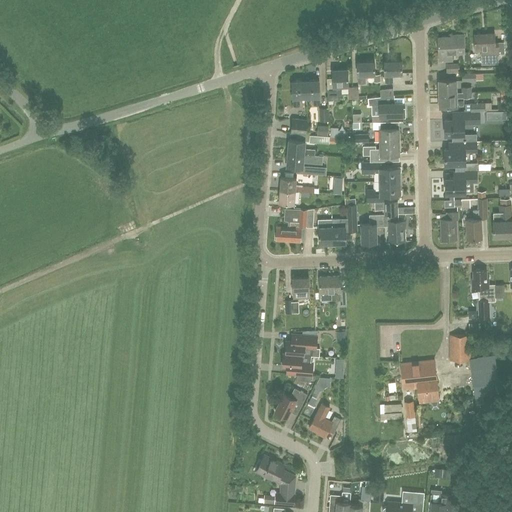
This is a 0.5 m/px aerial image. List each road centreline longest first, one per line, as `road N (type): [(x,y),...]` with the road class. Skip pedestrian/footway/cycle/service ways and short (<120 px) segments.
road 1 (residential): [(310,511),(309,462),(260,431),(252,412),(268,264)]
road 2 (residential): [(421,259),(418,22)]
road 3 (unclassified): [(47,133),(270,67)]
road 4 (residential): [(268,264),(257,238),(270,67)]
road 5 (unclassified): [(270,67),(418,22)]
road 6 (residential): [(268,264),(421,259)]
